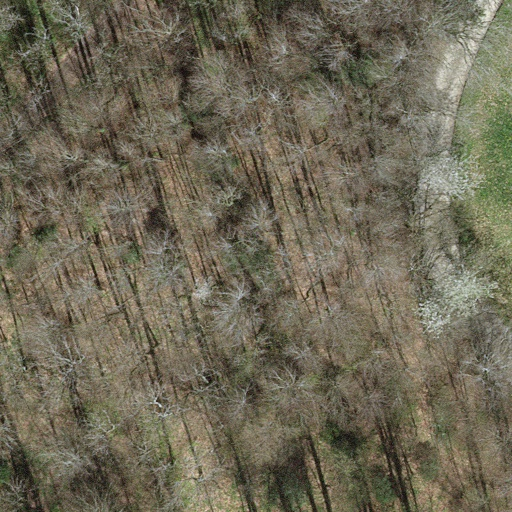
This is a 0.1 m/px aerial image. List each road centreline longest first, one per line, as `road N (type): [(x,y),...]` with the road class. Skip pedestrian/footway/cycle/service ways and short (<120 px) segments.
road 1 (track): [(479,0),(444,76),(425,149),(422,206),(433,260),(511,366)]
road 2 (track): [(0,145),(145,0)]
